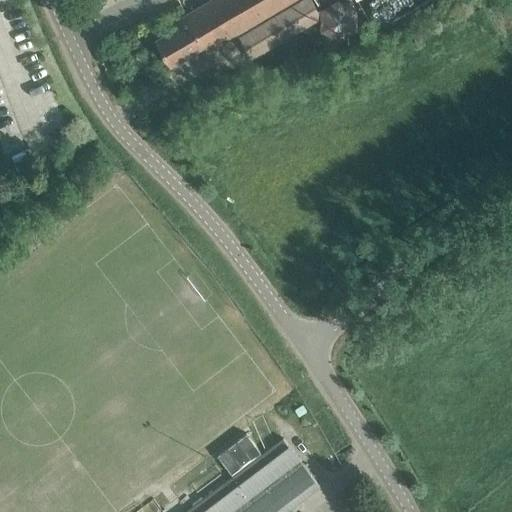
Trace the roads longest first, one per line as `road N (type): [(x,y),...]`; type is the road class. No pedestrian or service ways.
road 1 (unclassified): [(306,347),(214,226),(134,144),(96,91),(55,0)]
road 2 (unclassified): [(306,347),(368,296),(511,202)]
road 3 (unclassified): [(410,511),(306,347)]
